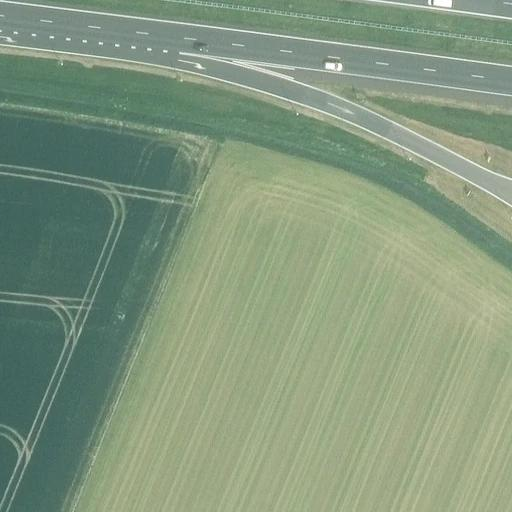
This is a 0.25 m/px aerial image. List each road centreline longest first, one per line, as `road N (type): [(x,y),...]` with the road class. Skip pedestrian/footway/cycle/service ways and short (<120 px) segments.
road 1 (motorway): [(180,38),(511,81)]
road 2 (motorway): [(180,38),(477,176)]
road 3 (motorway): [(0,16),(180,38)]
